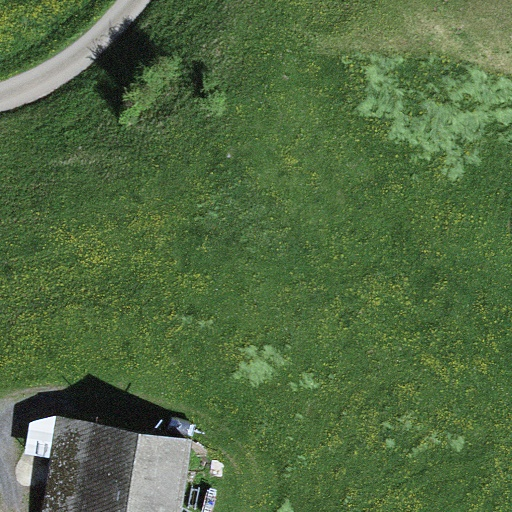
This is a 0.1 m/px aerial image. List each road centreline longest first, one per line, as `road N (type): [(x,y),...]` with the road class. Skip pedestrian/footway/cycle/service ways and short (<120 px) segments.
road 1 (track): [(0,415),(98,411),(230,434),(252,455),(251,511)]
road 2 (residential): [(139,0),(0,94)]
